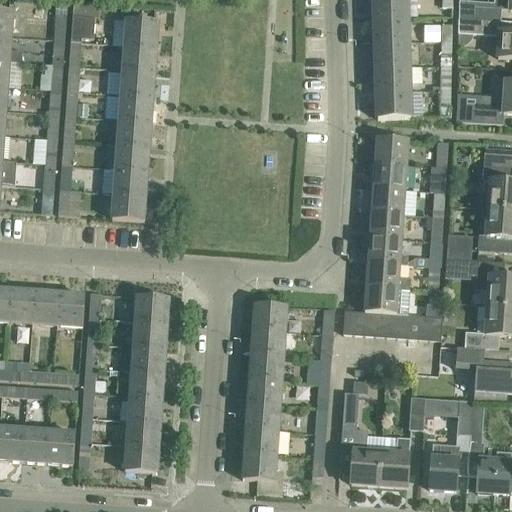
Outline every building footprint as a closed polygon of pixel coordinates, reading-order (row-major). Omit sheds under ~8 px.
[(374,0),(375,22),(407,21),(406,0),(374,0)] [(452,0),(441,0),(442,11),(452,11),(452,0)] [(511,13),(511,0),(493,0),(493,6),(458,4),(457,21),(509,24),(494,23),(494,13),(511,13)] [(73,7),(70,44),(81,45),(81,41),(93,42),(95,21),(98,22),(100,9),(73,7)] [(0,39),(11,40),(13,15),(0,14),(0,39)] [(56,18),(54,43),(64,44),(66,19),(56,18)] [(407,21),(375,22),(376,47),(407,46),(407,21)] [(511,24),(509,24),(457,21),(457,36),(456,49),(462,49),(466,47),(469,44),(472,40),(473,37),(499,39),(497,61),(511,61),(511,24)] [(124,48),(156,50),(158,25),(126,23),(124,48)] [(441,45),(452,45),(452,27),(441,27),(441,45)] [(0,63),(9,65),(21,66),(22,54),(10,53),(11,40),(0,39),(0,63)] [(63,69),(64,44),(54,43),(53,58),(52,68),(63,69)] [(81,45),(70,44),(69,69),(79,70),(81,45)] [(452,45),(441,45),(440,61),(451,61),(452,45)] [(408,70),(407,46),(376,47),(376,71),(408,70)] [(124,48),(123,73),(154,75),(156,50),(124,48)] [(0,63),(0,89),(7,90),(9,65),(0,63)] [(39,92),(50,93),(61,93),(63,69),(52,68),(45,68),(44,77),(39,77),(39,92)] [(69,69),(67,94),(77,95),(79,70),(69,69)] [(440,69),(440,94),(450,95),(451,69),(440,69)] [(376,71),(377,96),(409,95),(409,85),(421,85),(421,70),(408,70),(376,71)] [(152,100),(154,75),(123,73),(121,98),(152,100)] [(457,109),(456,123),(503,127),(503,126),(497,125),(498,115),(503,115),(503,116),(511,116),(511,84),(505,84),(504,99),(479,98),(478,110),(457,109)] [(59,118),(61,93),(50,93),(49,118),(59,118)] [(65,119),(76,120),(77,95),(67,94),(65,119)] [(450,110),(450,95),(440,94),(439,110),(450,110)] [(409,95),(377,96),(378,121),(410,120),(409,95)] [(121,98),(119,123),(151,125),(152,100),(121,98)] [(78,106),(77,119),(87,120),(88,107),(78,106)] [(49,118),(47,143),(57,143),(59,118),(49,118)] [(63,144),(74,144),(76,120),(65,119),(63,144)] [(119,123),(117,147),(149,150),(151,125),(119,123)] [(376,141),(374,167),(406,169),(408,143),(376,141)] [(57,143),(47,143),(45,167),(55,168),(57,143)] [(62,168),(72,169),(74,144),(63,144),(62,168)] [(436,171),(446,172),(448,146),(438,145),(436,171)] [(147,175),(149,150),(117,147),(115,172),(147,175)] [(487,211),(511,213),(511,154),(485,153),(483,173),(482,183),(489,184),(487,211)] [(2,164),(0,164),(0,187),(13,189),(15,164),(2,163),(2,164)] [(43,192),(54,193),(55,168),(45,167),(43,192)] [(374,167),(373,192),(405,194),(406,169),(374,167)] [(60,193),(71,194),(72,169),(62,168),(60,193)] [(446,172),(436,171),(434,196),(445,197),(446,172)] [(114,197),(145,200),(147,175),(115,172),(114,197)] [(54,193),(43,192),(41,217),(52,218),(54,193)] [(373,192),(371,216),(403,219),(403,217),(409,218),(410,206),(404,205),(405,194),(373,192)] [(80,194),(71,194),(60,193),(58,218),(78,220),(80,194)] [(445,197),(434,196),(432,221),(443,221),(445,197)] [(143,224),(145,200),(114,197),(112,222),(143,224)] [(511,213),(487,211),(485,238),(478,237),(477,254),(505,255),(511,255),(511,213)] [(371,216),(370,241),(401,243),(403,219),(371,216)] [(443,221),(432,221),(431,245),(441,246),(443,221)] [(401,258),(401,243),(370,241),(368,266),(400,268),(406,268),(407,265),(407,258),(401,258)] [(429,270),(440,271),(441,246),(431,245),(429,270)] [(447,249),(446,261),(464,262),(465,249),(447,249)] [(446,261),(445,275),(455,276),(456,262),(446,261)] [(470,263),(469,280),(474,280),(474,283),(473,293),(488,294),(487,308),(511,310),(511,281),(503,281),(504,266),(470,263)] [(368,266),(366,291),(408,293),(409,281),(399,281),(400,268),(368,266)] [(438,296),(440,271),(429,270),(427,295),(438,296)] [(408,293),(366,291),(365,315),(376,316),(387,316),(398,317),(407,318),(408,293)] [(10,293),(0,292),(0,324),(7,325),(10,293)] [(34,295),(10,293),(7,325),(32,327),(34,295)] [(32,327),(57,328),(59,297),(34,295),(32,327)] [(90,296),(89,321),(99,322),(101,297),(90,296)] [(84,298),(59,297),(57,328),(82,330),(84,298)] [(137,300),(135,324),(167,327),(169,302),(137,300)] [(253,333),(285,335),(287,310),(255,308),(253,333)] [(511,339),(511,310),(487,308),(485,336),(465,335),(464,351),(498,353),(499,339),(511,339)] [(426,319),(431,320),(436,320),(437,311),(426,310),(426,319)] [(324,313),(322,338),(333,338),(334,314),(324,313)] [(343,337),(353,338),(354,314),(344,314),(343,337)] [(365,315),(354,314),(353,338),(364,339),(365,315)] [(374,340),(376,316),(365,315),(364,339),(374,340)] [(385,340),(387,316),(376,316),(374,340),(385,340)] [(396,341),(398,317),(387,316),(385,340),(396,341)] [(409,318),(407,318),(398,317),(396,341),(407,342),(409,318)] [(419,319),(409,318),(407,342),(418,342),(419,319)] [(418,342),(429,343),(431,320),(426,319),(419,319),(418,342)] [(441,320),(436,320),(431,320),(429,343),(440,344),(441,320)] [(89,321),(87,346),(97,347),(99,322),(89,321)] [(133,349),(165,352),(167,327),(135,324),(133,349)] [(283,360),(285,335),(253,333),(251,358),(283,360)] [(331,363),(333,338),(322,338),(320,362),(308,362),(331,363)] [(87,346),(85,371),(95,372),(97,347),(87,346)] [(133,349),(132,374),(163,377),(165,352),(133,349)] [(498,353),(464,351),(456,351),(455,372),(475,374),(473,406),(506,408),(507,397),(511,397),(511,367),(494,367),(494,354),(503,355),(503,354),(498,353)] [(283,360),(251,358),(250,383),(281,385),(283,360)] [(331,363),(308,362),(306,387),(329,388),(331,363)] [(85,371),(83,396),(94,397),(95,372),(85,371)] [(3,384),(28,386),(29,373),(4,372),(3,384)] [(53,375),(29,373),(28,386),(52,388),(53,375)] [(163,377),(132,374),(130,399),(162,401),(163,377)] [(53,375),(52,388),(78,389),(79,377),(68,376),(53,375)] [(280,410),(281,385),(250,383),(248,408),(280,410)] [(364,397),(365,385),(353,384),(353,396),(364,397)] [(319,388),(317,412),(327,413),(329,388),(306,387),(319,388)] [(418,387),(415,391),(415,396),(418,399),(423,399),(426,395),(426,390),(423,387),(418,387)] [(27,401),(27,390),(3,388),(2,399),(27,401)] [(52,403),(52,392),(27,390),(27,401),(52,403)] [(78,394),(52,392),(52,403),(77,405),(78,394)] [(83,396),(82,421),(92,422),(94,397),(83,396)] [(378,489),(380,456),(366,456),(367,439),(356,438),(359,397),(345,396),(340,456),(353,457),(351,487),(378,489)] [(160,426),(162,401),(130,399),(128,424),(160,426)] [(423,434),(424,416),(425,402),(411,401),(408,433),(423,434)] [(458,454),(469,455),(471,435),(470,435),(472,407),(472,405),(425,402),(424,416),(458,419),(456,448),(445,448),(444,461),(431,460),(431,473),(429,493),(455,494),(457,475),(458,454)] [(484,445),(481,445),(482,436),(481,436),(483,408),(472,407),(470,435),(471,435),(469,455),(470,455),(468,480),(479,481),(478,496),(479,496),(479,495),(493,495),(493,497),(508,498),(509,489),(511,489),(511,456),(509,456),(497,455),(496,464),(480,463),(481,458),(483,458),(484,445)] [(280,410),(248,408),(246,432),(278,435),(280,410)] [(327,413),(317,412),(315,437),(326,438),(327,413)] [(92,422),(82,421),(80,446),(90,447),(92,422)] [(24,433),(0,431),(0,462),(22,464),(25,423),(24,433)] [(22,464),(47,466),(50,435),(49,435),(50,425),(25,423),(22,464)] [(128,424),(126,449),(158,451),(160,426),(128,424)] [(276,460),(278,435),(246,432),(244,457),(276,460)] [(75,437),(50,435),(47,466),(72,468),(75,437)] [(313,462),(324,463),(326,438),(315,437),(313,462)] [(395,457),(380,456),(378,489),(407,491),(408,471),(409,442),(396,441),(395,457)] [(88,471),(90,447),(80,446),(78,471),(88,471)] [(156,476),(158,451),(126,449),(125,474),(156,476)] [(274,485),(276,460),(244,457),(242,482),(274,485)] [(324,463),(313,462),(312,487),(322,487),(324,463)]
